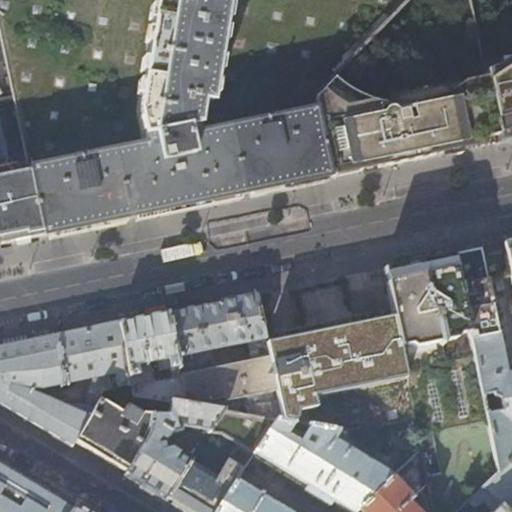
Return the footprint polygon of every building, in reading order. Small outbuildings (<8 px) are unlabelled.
[(27,168),(141,144),(137,120),(157,0),(229,0),(211,108),(202,107),(200,123),(191,124),(190,133),(314,108),(312,98),(334,76),(407,0),(0,0),(0,33),(22,145),(24,155),(27,168)] [(157,0),(137,120),(141,144),(27,168),(41,237),(327,177),(314,108),(190,133),(191,124),(200,123),(202,107),(211,108),(229,0),(157,0)] [(0,148),(0,149),(22,145),(0,33),(0,148)] [(511,57),(483,60),(486,75),(498,142),(511,138),(511,57)] [(498,142),(486,75),(373,98),(371,98),(366,96),(359,93),(353,89),(346,85),(340,81),(334,76),(312,98),(314,108),(327,177),(370,168),(471,147),(498,142)] [(27,168),(24,155),(0,160),(0,245),(11,243),(41,237),(27,168)] [(510,275),(504,244),(477,249),(454,254),(451,256),(481,395),(491,393),(492,395),(498,397),(499,409),(484,412),(486,420),(498,470),(511,456),(511,429),(511,423),(511,370),(505,372),(503,370),(487,288),(495,286),(496,290),(501,288),(500,278),(510,275)] [(481,395),(451,256),(417,262),(380,270),(390,318),(413,418),(419,448),(420,450),(429,448),(427,435),(428,432),(486,420),(484,412),(481,395)] [(229,401),(247,397),(251,415),(274,420),(280,421),(265,344),(255,295),(215,303),(167,313),(186,404),(212,409),(211,401),(225,398),(229,401)] [(133,396),(169,402),(186,404),(167,313),(142,319),(117,324),(129,381),(133,396)] [(413,418),(390,318),(357,325),(292,339),(265,344),(280,421),(345,432),(413,418)] [(71,446),(75,442),(97,401),(102,390),(129,381),(117,324),(80,332),(0,348),(0,403),(27,420),(71,446)] [(140,415),(139,415),(119,404),(114,411),(97,401),(75,442),(96,456),(124,473),(148,437),(151,415),(140,415)] [(207,432),(221,411),(212,409),(186,404),(169,402),(167,415),(151,415),(148,437),(124,473),(122,477),(149,493),(164,502),(189,462),(169,450),(165,451),(163,445),(167,437),(169,435),(172,436),(180,432),(181,427),(207,432)] [(252,454),(274,420),(251,415),(221,411),(207,432),(220,436),(235,446),(215,478),(234,482),(252,454)] [(337,443),(345,432),(280,421),(274,420),(252,454),(304,487),(301,493),(325,508),(330,503),(345,511),(353,511),(357,509),(390,477),(337,443)] [(504,511),(511,511),(511,456),(498,470),(480,488),(504,511)] [(70,511),(74,507),(62,500),(39,486),(14,471),(0,462),(0,511),(70,511)] [(234,482),(215,478),(189,462),(164,502),(181,511),(213,511),(223,498),(234,482)] [(415,511),(407,503),(411,498),(390,477),(357,509),(360,511),(415,511)] [(283,511),(234,482),(223,498),(213,511),(283,511)] [(504,511),(480,488),(466,501),(472,507),(477,506),(482,503),(490,511),(489,511),(504,511)]
